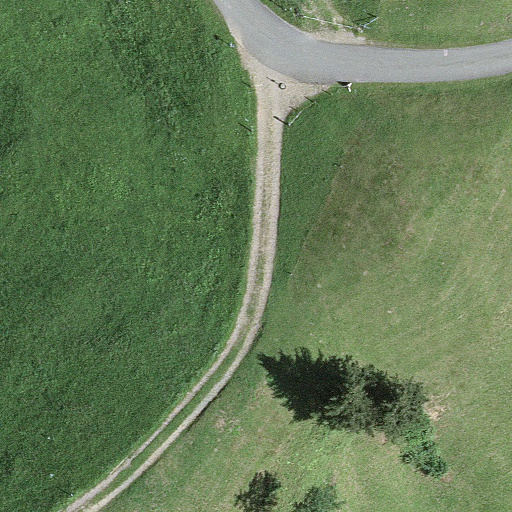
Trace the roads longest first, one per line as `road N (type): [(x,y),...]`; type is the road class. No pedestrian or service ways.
road 1 (track): [(292,58),(246,327),(214,388),(79,511)]
road 2 (unclassified): [(242,0),(292,58),(376,68),(511,54)]
